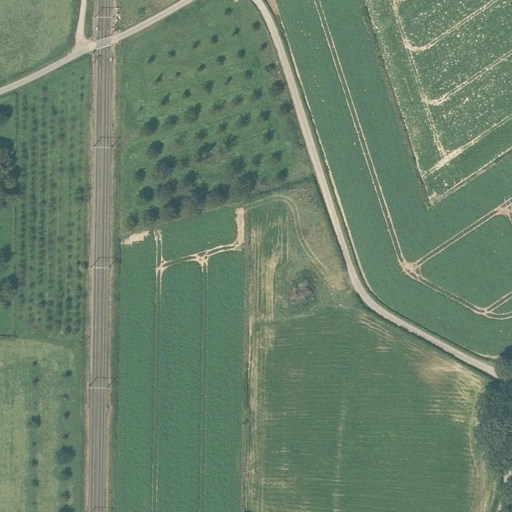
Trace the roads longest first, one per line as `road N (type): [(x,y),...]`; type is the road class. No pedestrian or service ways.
road 1 (unclassified): [(511,379),(390,314),(360,287),(281,54),(254,0)]
road 2 (unclassified): [(497,511),(511,385)]
road 3 (unclassified): [(188,0),(78,54)]
